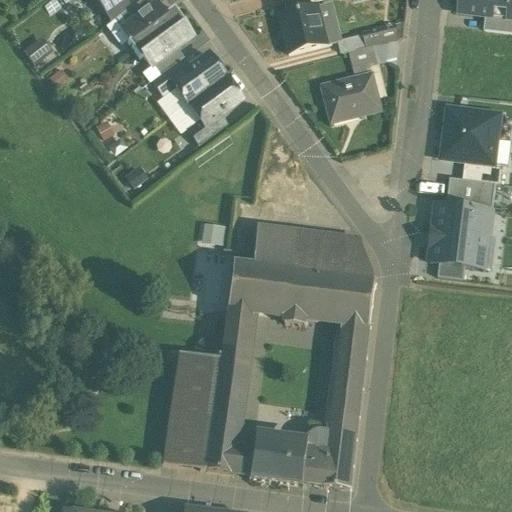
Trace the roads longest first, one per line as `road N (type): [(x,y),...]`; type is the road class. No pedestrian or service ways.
road 1 (residential): [(0,463),(340,511)]
road 2 (residential): [(398,242),(372,226),(207,0)]
road 3 (residential): [(362,511),(398,242)]
road 4 (residential): [(398,242),(428,0)]
